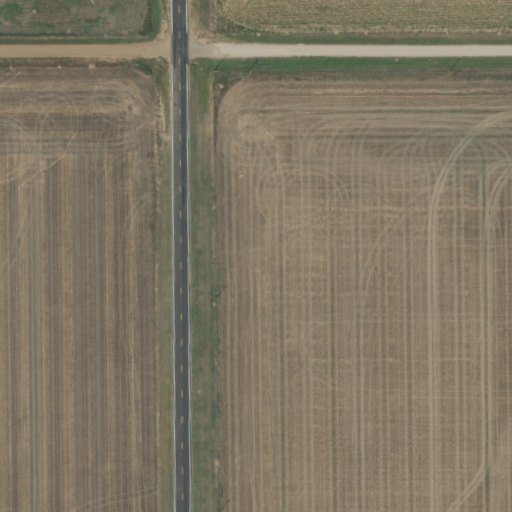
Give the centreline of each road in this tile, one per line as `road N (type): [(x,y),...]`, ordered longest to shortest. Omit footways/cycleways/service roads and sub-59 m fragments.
road 1 (primary): [(185,511),(180,0)]
road 2 (residential): [(0,47),(511,46)]
